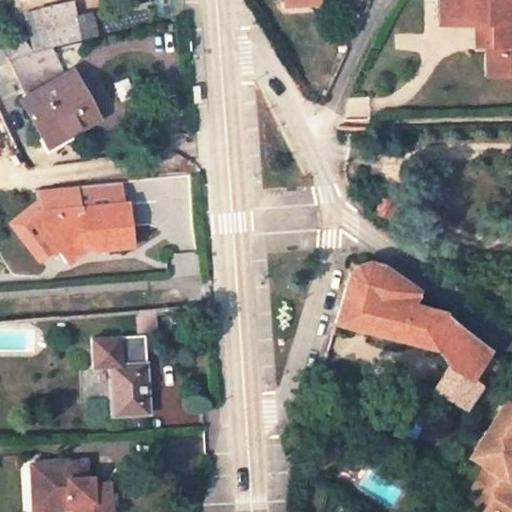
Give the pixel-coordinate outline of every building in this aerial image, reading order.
[(511,0),(440,0),(441,25),(477,24),(477,47),(485,46),(486,76),(511,76),(511,0)] [(75,3),(31,12),(38,51),(55,48),(100,37),(94,13),(78,16),(75,3)] [(23,55),(12,63),(29,98),(25,100),(47,140),(67,130),(70,135),(90,124),(80,102),(87,97),(75,73),(69,76),(55,48),(38,51),(37,52),(23,55)] [(99,119),(87,97),(80,102),(90,124),(99,119)] [(124,182),(40,190),(42,211),(81,208),(82,211),(126,207),(124,182)] [(397,202),(386,196),(375,213),(385,220),(397,202)] [(42,211),(30,221),(54,254),(58,251),(68,265),(85,252),(85,245),(96,244),(97,252),(133,248),(128,206),(126,207),(82,211),(81,208),(42,211)] [(54,254),(30,221),(24,226),(47,259),(54,254)] [(448,366),(434,389),(465,408),(480,383),(471,377),(489,348),(443,310),(411,302),(418,291),(382,265),(378,263),(374,263),(372,262),(363,262),(359,263),(356,265),(354,267),(350,270),(335,322),(433,346),(448,366)] [(143,336),(91,338),(94,366),(109,365),(112,416),(148,413),(143,336)] [(511,392),(510,391),(470,456),(486,465),(473,485),(478,511),(499,511),(511,509),(511,499),(510,492),(507,477),(511,469),(511,392)] [(76,462),(32,464),(33,487),(42,486),(44,509),(72,508),(72,511),(108,511),(107,484),(92,485),(92,477),(86,477),(77,478),(76,462)] [(85,462),(76,462),(77,478),(86,477),(85,462)]
